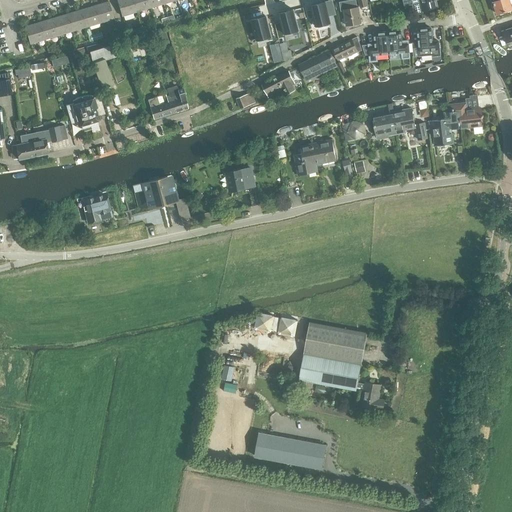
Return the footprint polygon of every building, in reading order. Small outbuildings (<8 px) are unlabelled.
[(116,0),(122,16),(136,12),(132,0),(116,0)] [(132,0),(136,12),(150,8),(147,0),(132,0)] [(419,0),(420,2),(413,4),(415,14),(423,12),(422,10),(438,6),(436,0),(419,0)] [(497,0),(493,1),(497,13),(511,8),(511,7),(509,0),(497,0)] [(108,1),(94,5),(99,22),(113,18),(108,1)] [(326,1),(312,4),(317,25),(319,25),(319,26),(329,24),(329,22),(331,22),(326,1)] [(85,26),(99,22),(94,5),(80,9),(85,26)] [(358,6),(344,9),(347,24),(360,22),(358,6)] [(294,8),(280,12),(285,33),(299,29),(294,8)] [(72,31),(85,26),(80,9),(66,14),(72,31)] [(53,18),(58,35),(72,31),(66,14),(53,18)] [(259,17),(253,18),(258,39),(272,36),(267,15),(259,17)] [(44,39),(58,35),(53,18),(39,22),(44,39)] [(25,26),(30,43),(44,39),(39,22),(25,26)] [(432,41),(431,27),(417,29),(419,55),(433,54),(433,55),(440,55),(438,41),(432,41)] [(511,27),(502,30),(506,42),(511,40),(511,27)] [(401,30),(387,31),(389,53),(402,52),(403,58),(410,57),(408,40),(402,41),(401,30)] [(368,44),(362,45),(365,54),(369,54),(370,61),(377,60),(376,55),(389,53),(387,31),(374,33),(375,43),(368,44)] [(101,32),(90,35),(91,41),(102,38),(101,32)] [(150,43),(162,40),(159,32),(148,35),(150,43)] [(357,52),(362,50),(357,36),(333,48),(338,60),(356,51),(357,52)] [(125,53),(132,51),(129,42),(122,43),(125,53)] [(89,52),(92,60),(91,60),(102,88),(114,83),(105,60),(116,57),(112,45),(89,52)] [(290,50),(282,52),(284,60),(292,56),(290,50)] [(329,50),(299,64),(307,80),(316,75),(316,76),(323,73),(337,66),(329,50)] [(342,62),(337,64),(341,73),(346,71),(342,62)] [(14,71),(13,71),(14,75),(17,75),(18,78),(31,76),(30,72),(30,67),(14,69),(14,71)] [(286,94),(295,90),(292,84),(295,82),(289,70),(262,84),(268,97),(283,89),(286,94)] [(12,94),(8,72),(0,73),(0,94),(11,92),(11,94),(12,94)] [(183,89),(177,90),(176,86),(166,89),(168,96),(166,97),(165,94),(164,94),(163,94),(166,103),(171,101),(175,112),(187,108),(183,89)] [(251,92),(243,95),(236,98),(240,108),(255,102),(251,92)] [(85,95),(81,96),(90,126),(98,124),(97,120),(100,119),(99,115),(104,113),(99,95),(92,97),(91,95),(88,95),(85,95)] [(150,106),(154,118),(170,113),(175,112),(171,101),(166,103),(164,103),(162,95),(157,97),(148,99),(150,106)] [(82,128),(90,126),(81,96),(78,97),(75,99),(72,101),(72,103),(66,105),(71,123),(77,122),(78,126),(81,125),(82,128)] [(466,103),(459,104),(461,126),(461,128),(483,126),(481,108),(467,109),(466,103)] [(389,112),(372,115),(376,135),(387,133),(388,136),(397,134),(398,134),(394,111),(392,104),(391,104),(390,104),(388,105),(389,112)] [(451,118),(429,120),(430,131),(433,130),(434,145),(443,144),(443,146),(445,145),(445,144),(452,143),(451,129),(459,128),(459,126),(461,126),(459,104),(450,104),(451,118)] [(411,108),(394,111),(398,134),(405,132),(405,129),(416,127),(418,139),(427,138),(424,122),(415,124),(411,108)] [(429,117),(428,109),(420,111),(422,118),(429,117)] [(348,131),(355,138),(365,133),(363,123),(353,122),(348,131)] [(49,129),(43,131),(45,141),(51,140),(51,142),(61,140),(58,126),(48,128),(49,129)] [(43,131),(20,135),(22,144),(24,144),(27,157),(48,153),(45,141),(43,131)] [(332,139),(312,143),(317,164),(336,160),(332,139)] [(318,171),(317,164),(312,143),(300,145),(303,161),(296,162),(298,175),(318,171)] [(13,153),(11,153),(12,158),(13,158),(13,159),(19,158),(19,159),(24,158),(27,157),(24,144),(22,144),(16,145),(11,146),(12,151),(13,153)] [(286,156),(283,145),(276,147),(279,158),(286,156)] [(352,169),(349,161),(344,162),(346,171),(352,169)] [(365,171),(363,161),(354,163),(357,173),(365,171)] [(251,168),(226,173),(230,191),(254,186),(251,168)] [(151,189),(146,190),(150,205),(167,200),(175,198),(173,193),(169,178),(150,184),(151,189)] [(83,199),(89,220),(98,218),(97,214),(108,211),(104,194),(83,199)] [(185,198),(176,200),(181,220),(190,218),(189,214),(185,198)] [(296,334),(298,318),(262,311),(259,326),(278,330),(278,331),(296,334)] [(304,353),(299,379),(302,380),(306,381),(305,387),(312,388),(313,382),(356,390),(358,390),(364,391),(361,407),(376,410),(376,409),(382,410),(384,400),(378,399),(381,385),(366,382),(365,384),(358,382),(361,364),(367,332),(310,321),(304,353)] [(225,365),(222,379),(229,380),(232,367),(225,365)] [(316,384),(315,391),(323,393),(325,386),(316,384)] [(255,455),(320,468),(325,444),(260,432),(255,455)]
